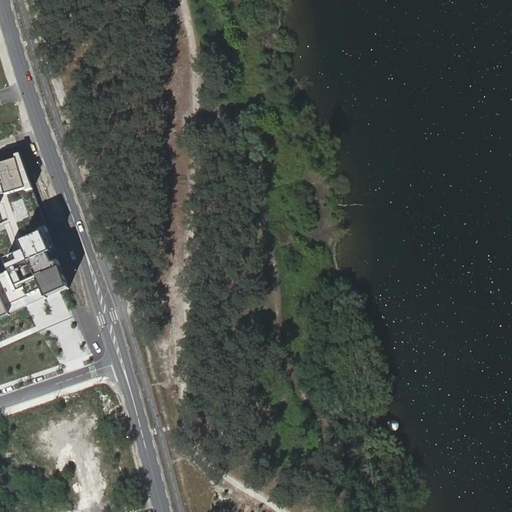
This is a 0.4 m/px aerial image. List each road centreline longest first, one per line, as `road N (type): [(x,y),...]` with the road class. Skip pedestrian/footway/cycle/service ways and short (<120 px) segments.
road 1 (secondary): [(123,364),(2,0)]
road 2 (secondary): [(164,511),(123,364)]
road 3 (unknown): [(89,511),(72,381)]
road 4 (residential): [(0,405),(123,364)]
